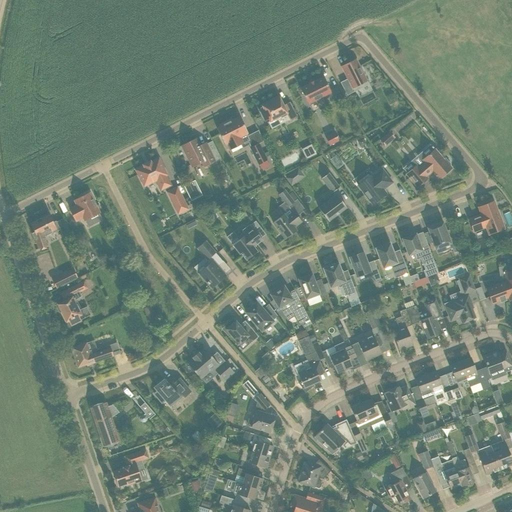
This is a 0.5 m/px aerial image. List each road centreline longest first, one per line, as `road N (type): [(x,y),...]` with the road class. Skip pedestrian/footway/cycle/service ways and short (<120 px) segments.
road 1 (residential): [(5,214),(359,35),(480,178),(474,189),(296,257),(251,282),(163,357),(65,396)]
road 2 (residential): [(271,511),(297,429),(311,411),(482,335),(511,340)]
road 3 (unclassified): [(5,214),(65,396)]
road 4 (unclassified): [(65,396),(104,511)]
